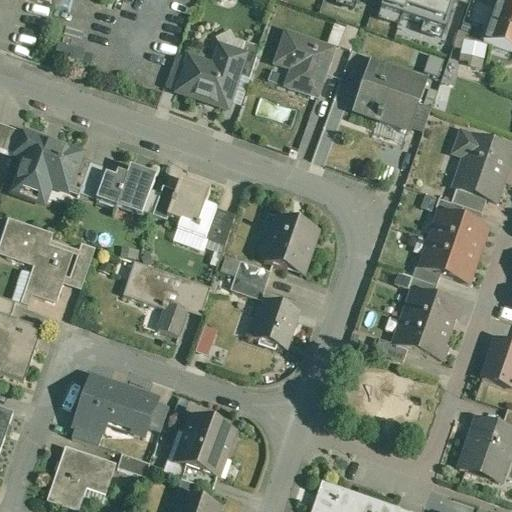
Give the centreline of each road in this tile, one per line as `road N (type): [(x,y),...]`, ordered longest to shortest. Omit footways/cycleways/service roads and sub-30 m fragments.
road 1 (residential): [(298,421),(361,241),(355,213),(327,189),(0,72)]
road 2 (residential): [(511,217),(424,483),(369,463),(358,449),(298,421)]
road 3 (residential): [(298,421),(69,341),(12,511)]
